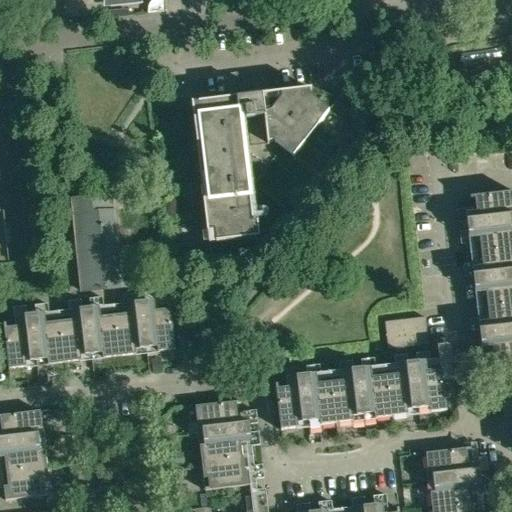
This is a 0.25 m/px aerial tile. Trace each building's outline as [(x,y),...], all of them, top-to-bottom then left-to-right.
[(243,109),(244,109),(249,148),(268,145),(268,144),(274,143),(293,158),(304,144),(317,126),(318,126),(329,112),(310,97),(309,92),(311,91),(311,90),(278,94),(278,95),(267,96),(267,95),(261,96),(261,97),(243,99),(237,100),(237,99),(192,104),(191,104),(200,178),(203,200),(206,233),(207,233),(208,245),(215,244),(259,239),(257,223),(243,109)] [(502,119),(474,121),(475,137),(503,134),(502,119)] [(489,365),(511,362),(511,212),(511,211),(511,193),(469,199),(469,200),(474,200),(475,214),(471,214),(474,240),(477,240),(479,240),(482,268),(478,269),(481,295),(485,294),(488,323),(484,324),(487,349),(490,349),(491,349),(493,362),(489,363),(489,365)] [(465,223),(463,211),(456,211),(458,224),(465,223)] [(74,216),(81,294),(122,289),(114,212),(113,212),(76,216),(74,216)] [(464,233),(459,233),(460,246),(465,246),(467,245),(466,233),(464,233)] [(470,265),(463,266),(464,278),(471,278),(470,265)] [(474,300),(472,287),(465,288),(467,300),(469,300),(474,300)] [(146,302),(158,301),(157,293),(145,295),(146,302)] [(123,305),(136,303),(135,296),(123,297),(123,305)] [(90,308),(103,307),(103,300),(90,301),(90,308)] [(68,311),(81,309),(80,302),(68,303),(68,311)] [(175,352),(172,322),(170,306),(168,307),(168,311),(155,313),(155,308),(129,311),(129,316),(100,319),(99,314),(74,317),(74,318),(74,322),(45,325),(45,323),(45,320),(19,323),(19,326),(20,329),(6,330),(5,325),(3,325),(8,370),(25,368),(25,364),(47,362),(48,366),(81,362),(81,358),(102,355),(103,359),(136,356),(135,352),(157,349),(157,354),(175,352)] [(36,314),(48,313),(47,306),(35,307),(36,314)] [(26,316),(25,308),(13,310),(13,317),(26,316)] [(428,345),(427,337),(425,318),(384,323),(388,350),(428,345)] [(471,334),(478,333),(476,320),(469,321),(471,334)] [(473,356),(480,355),(479,342),(472,343),(473,356)] [(277,386),(276,386),(281,432),(299,430),(298,425),(319,423),(320,427),(353,423),(352,418),(374,416),(375,420),(408,416),(407,412),(428,409),(429,410),(429,414),(447,412),(445,399),(452,398),(455,398),(449,346),(437,347),(440,371),(427,373),(426,368),(401,371),(401,376),(372,379),(372,375),(346,378),(346,382),(319,386),(318,386),(317,382),(291,385),(291,386),(292,389),(279,390),(277,386)] [(417,362),(430,361),(429,353),(416,355),(417,362)] [(394,365),(408,363),(407,356),(394,357),(394,361),(394,365)] [(362,369),(375,367),(374,360),(361,361),(362,369)] [(340,371),(353,370),(352,364),(352,362),(339,364),(340,369),(340,371)] [(319,366),(307,368),(307,373),(307,375),(320,374),(319,366)] [(298,376),(297,369),(285,370),(285,378),(298,376)] [(511,382),(511,375),(499,377),(499,384),(511,382)] [(511,389),(511,382),(499,384),(500,391),(511,389)] [(501,398),(511,396),(511,389),(500,391),(501,397),(501,398)] [(502,404),(511,403),(511,396),(501,398),(502,404)] [(480,413),(480,415),(503,412),(503,411),(502,404),(501,398),(501,397),(478,400),(480,413)] [(205,492),(250,487),(249,473),(245,474),(244,473),(240,445),(244,444),(246,444),(243,418),(237,419),(236,405),(241,405),(241,402),(195,408),(197,425),(201,425),(202,425),(205,447),(200,448),(203,481),(209,481),(209,490),(205,490),(205,492)] [(503,411),(511,409),(511,403),(502,404),(503,411)] [(511,409),(503,411),(503,412),(504,418),(511,416),(511,409)] [(42,430),(40,412),(0,417),(0,420),(2,433),(0,433),(0,459),(5,459),(8,488),(6,488),(3,489),(5,503),(50,497),(50,495),(45,495),(44,486),(48,485),(44,452),(40,452),(38,430),(42,430)] [(256,412),(249,413),(250,426),(258,425),(256,412)] [(260,447),(259,434),(251,435),(253,448),(260,447)] [(472,511),(471,491),(475,490),(472,465),(468,466),(466,452),(471,452),(470,450),(426,455),(428,472),(432,472),(434,494),(430,494),(432,511),(472,511)] [(479,460),(480,472),(487,471),(486,459),(479,460)] [(263,467),(255,468),(257,481),(261,480),(264,480),(263,467)] [(489,481),(481,482),(483,495),(490,494),(489,481)] [(267,511),(265,491),(251,492),(253,511),(267,511)] [(386,497),(373,498),(374,506),(387,504),(386,497)] [(351,501),(352,508),(365,507),(364,499),(351,501)]
